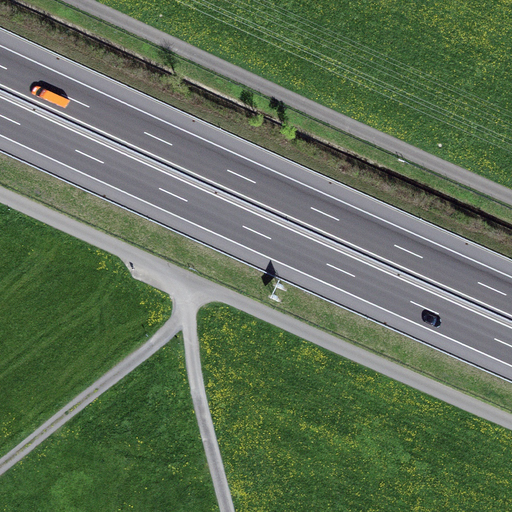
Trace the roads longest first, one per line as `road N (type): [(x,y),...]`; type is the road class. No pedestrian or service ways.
road 1 (motorway): [(511,297),(0,66)]
road 2 (motorway): [(0,114),(511,344)]
road 3 (unclassified): [(0,195),(511,420)]
road 4 (unclassified): [(511,196),(74,0)]
road 5 (track): [(231,511),(179,274)]
road 6 (track): [(188,315),(0,452)]
